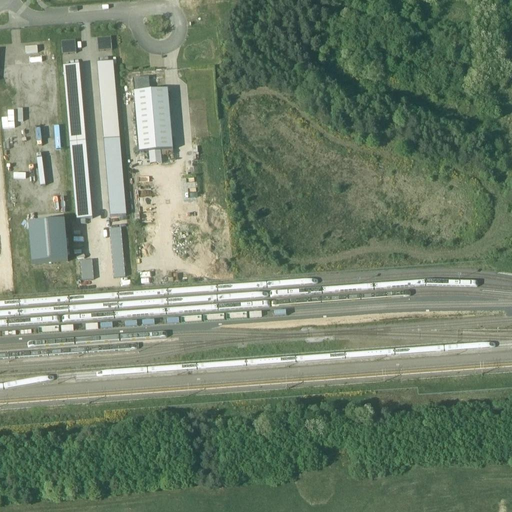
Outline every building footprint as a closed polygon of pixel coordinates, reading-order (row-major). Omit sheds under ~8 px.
[(111,39),(96,40),(98,54),(112,52),(111,39)] [(63,56),(76,55),(75,42),(62,43),(63,56)] [(97,65),(110,218),(127,217),(113,63),(97,65)] [(62,66),(75,221),(93,219),(79,65),(62,66)] [(133,79),(134,93),(151,92),(150,78),(133,79)] [(134,93),(138,153),(172,151),(169,91),(151,92),(134,93)] [(28,227),(32,266),(68,262),(64,223),(28,227)] [(109,231),(113,279),(125,278),(121,230),(109,231)] [(93,260),(81,261),(82,280),(94,280),(93,260)]
